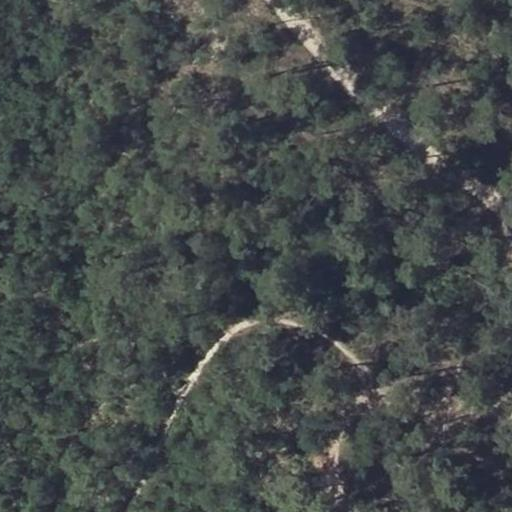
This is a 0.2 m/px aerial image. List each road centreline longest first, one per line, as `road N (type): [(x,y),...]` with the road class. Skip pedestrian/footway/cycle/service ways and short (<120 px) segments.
road 1 (track): [(511,211),(293,31),(268,0)]
road 2 (track): [(374,511),(344,498),(331,480),(331,419),(353,396),(430,383),(511,393)]
